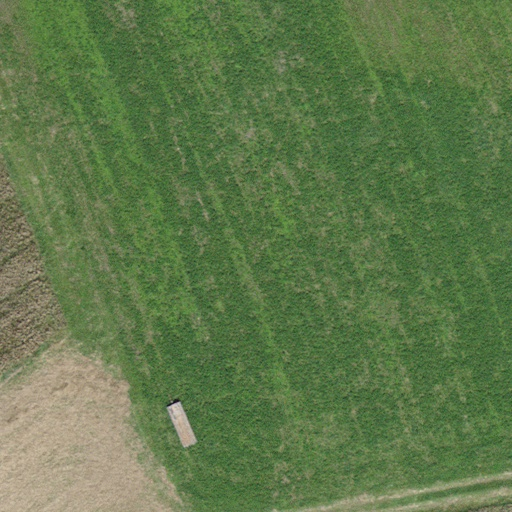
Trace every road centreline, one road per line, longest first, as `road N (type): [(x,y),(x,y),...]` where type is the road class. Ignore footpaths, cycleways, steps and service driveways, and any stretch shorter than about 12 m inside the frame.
road 1 (track): [(237,511),(190,500),(156,454),(0,76)]
road 2 (track): [(511,475),(313,511)]
